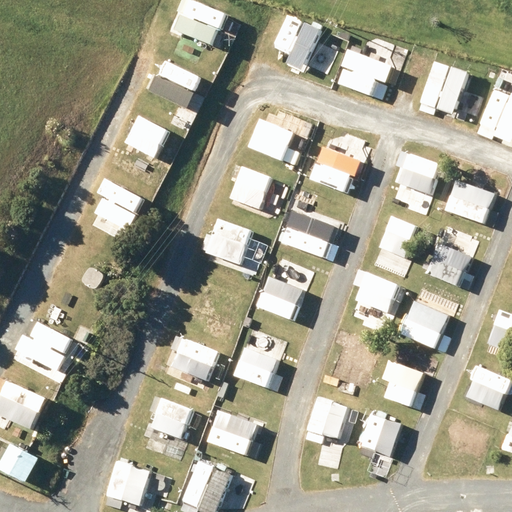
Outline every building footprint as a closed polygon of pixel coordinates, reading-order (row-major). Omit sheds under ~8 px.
[(169,30),(213,52),(228,22),(184,1),(169,30)] [(319,33),(286,21),(274,57),(306,68),(319,33)] [(380,61),(351,49),(338,82),(367,94),(369,91),(373,93),(379,78),(374,76),(380,61)] [(191,73),(165,61),(151,90),(178,102),(191,73)] [(438,111),(452,67),(434,61),(420,105),(438,111)] [(452,67),(438,111),(454,116),(468,72),(452,67)] [(511,148),(511,146),(511,95),(511,97),(495,90),(480,126),(497,132),(494,141),(511,148)] [(183,128),(146,108),(131,136),(168,156),(183,128)] [(313,127),(269,109),(256,140),(300,159),(313,127)] [(357,166),(328,154),(316,185),(345,196),(357,166)] [(441,167),(408,154),(396,187),(429,199),(441,167)] [(156,179),(121,161),(102,196),(138,214),(156,179)] [(288,184),(259,172),(244,206),(273,219),(288,184)] [(497,195),(456,180),(444,214),(485,228),(497,195)] [(424,224),(387,210),(374,243),(411,257),(424,224)] [(336,231),(300,216),(287,249),(323,263),(336,231)] [(261,235),(217,219),(211,236),(214,237),(207,255),(249,270),(261,235)] [(471,243),(445,234),(428,278),(455,288),(471,243)] [(310,294),(268,277),(254,311),(296,328),(310,294)] [(399,289),(370,278),(362,298),(391,309),(399,289)] [(242,298),(203,281),(190,311),(230,328),(242,298)] [(439,317),(411,305),(399,335),(432,349),(439,333),(434,330),(439,317)] [(511,326),(491,318),(483,335),(492,339),(486,352),(511,362),(511,326)] [(22,360),(61,378),(75,346),(27,325),(20,341),(29,344),(22,360)] [(383,345),(346,331),(339,349),(376,363),(383,345)] [(208,384),(221,353),(182,337),(175,355),(177,356),(172,370),(208,384)] [(280,377),(287,358),(242,340),(234,360),(238,361),(231,377),(267,391),(274,374),(280,377)] [(430,373),(397,359),(383,392),(416,406),(430,373)] [(0,415),(32,432),(47,403),(8,384),(0,399),(4,402),(0,410),(0,415)] [(477,450),(496,400),(463,388),(445,438),(477,450)] [(356,401),(323,390),(309,434),(342,445),(356,401)] [(259,425),(219,410),(206,446),(246,461),(259,425)] [(403,425),(374,414),(361,448),(391,459),(403,425)] [(145,432),(182,448),(189,431),(153,415),(145,432)] [(39,461),(9,446),(0,464),(0,472),(27,486),(39,461)] [(154,462),(125,451),(111,489),(141,500),(154,462)] [(214,511),(230,471),(200,459),(183,502),(209,511),(214,511)]
